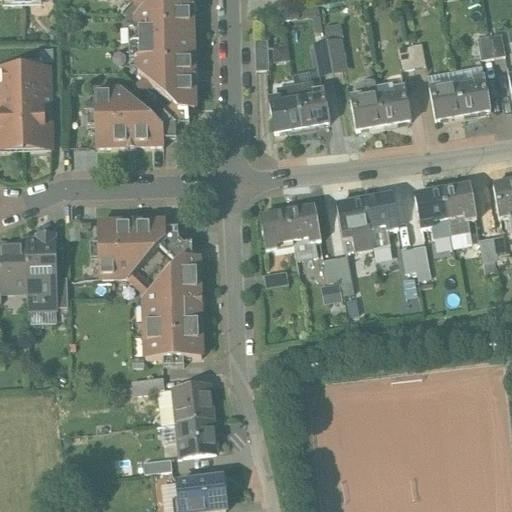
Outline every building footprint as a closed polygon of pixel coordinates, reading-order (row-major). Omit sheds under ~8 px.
[(105,0),(122,15),(136,0),(105,0)] [(136,0),(122,15),(120,17),(136,33),(136,19),(153,0),(136,0)] [(153,0),(136,19),(136,33),(137,47),(193,45),(191,0),(153,0)] [(319,0),(287,0),(288,9),(319,3),(319,0)] [(500,39),(489,41),(492,62),(504,60),(500,39)] [(489,41),(476,43),(480,64),(492,62),(489,41)] [(193,45),(137,47),(137,60),(137,75),(165,101),(178,113),(194,112),(193,45)] [(420,49),(409,51),(413,72),(424,70),(420,49)] [(339,51),(328,53),(332,74),(343,72),(339,51)] [(409,51),(396,53),(400,74),(413,72),(409,51)] [(266,52),(255,52),(255,73),(267,73),(266,52)] [(328,53),(315,55),(319,76),(332,74),(328,53)] [(165,101),(137,75),(137,60),(121,77),(124,79),(157,110),(165,101)] [(49,73),(0,74),(0,148),(51,147),(49,73)] [(157,110),(124,79),(108,95),(123,95),(151,121),(159,112),(157,110)] [(473,89),(457,92),(462,120),(489,116),(483,82),(472,84),(473,89)] [(312,88),(294,91),(302,133),(329,128),(323,93),(314,95),(312,88)] [(457,92),(440,95),(439,89),(428,91),(434,125),(462,120),(457,92)] [(294,91),(277,95),(278,101),(267,103),(274,137),(302,133),(294,91)] [(394,98),(377,101),(383,130),(410,126),(403,91),(393,93),(394,98)] [(151,121),(123,95),(108,95),(94,96),(95,152),(164,150),(163,133),(151,121)] [(377,101),(361,104),(360,99),(349,101),(355,135),(383,130),(377,101)] [(511,185),(492,189),(498,224),(509,222),(508,217),(511,215),(511,185)] [(469,190),(442,195),(447,224),(463,221),(464,226),(475,224),(469,190)] [(442,195),(414,200),(420,234),(431,232),(430,227),(447,224),(442,195)] [(391,200),(364,205),(369,234),(385,231),(386,236),(397,234),(391,200)] [(364,205),(337,210),(343,244),(352,242),(355,258),(373,254),(369,234),(364,205)] [(314,212),(286,216),(292,246),(308,243),(309,248),(320,246),(314,212)] [(286,216),(259,221),(265,256),(276,254),(275,248),(292,246),(286,216)] [(165,226),(97,228),(99,284),(113,283),(128,283),(154,255),(166,243),(165,226)] [(53,239),(38,239),(38,244),(26,244),(26,247),(27,295),(28,313),(53,312),(53,304),(55,304),(55,285),(53,239)] [(502,242),(490,244),(494,265),(505,263),(502,242)] [(490,244),(478,246),(482,267),(494,265),(490,244)] [(26,247),(0,248),(0,295),(0,296),(27,295),(26,247)] [(424,252),(413,254),(416,275),(428,273),(424,252)] [(413,254),(401,256),(404,278),(416,275),(413,254)] [(154,255),(128,283),(113,283),(130,299),(163,264),(163,263),(154,255)] [(130,299),(127,301),(144,317),(143,302),(175,269),(166,260),(163,263),(163,264),(130,299)] [(175,269),(143,302),(144,317),(145,363),(201,362),(198,262),(181,262),(175,269)] [(347,262),(335,264),(339,285),(350,283),(347,262)] [(335,264),(323,266),(327,287),(339,285),(335,264)] [(285,277),(263,280),(265,292),(287,289),(285,277)] [(68,312),(66,284),(55,285),(55,304),(53,304),(53,312),(68,312)] [(162,382),(132,385),(134,400),(164,397),(162,382)] [(209,389),(173,393),(177,427),(213,423),(209,389)] [(213,423),(177,427),(181,459),(216,455),(213,423)] [(170,462),(149,464),(151,477),(172,475),(170,462)] [(225,511),(223,482),(177,487),(180,511),(225,511)]
